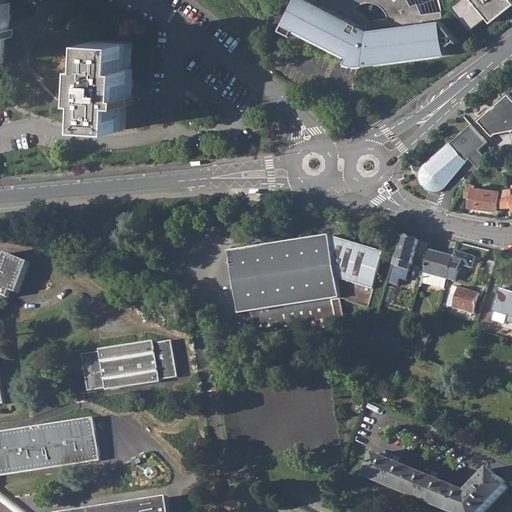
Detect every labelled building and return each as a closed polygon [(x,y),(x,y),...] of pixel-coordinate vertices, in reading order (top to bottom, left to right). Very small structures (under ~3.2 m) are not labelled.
[(0,0),(0,62),(1,62),(3,36),(10,37),(11,26),(9,26),(9,20),(11,2),(6,1),(5,0),(0,0)] [(296,28),(350,56),(346,62),(355,64),(362,65),(448,53),(446,45),(451,44),(457,39),(442,20),(441,12),(422,15),(419,4),(412,7),(408,0),(314,0),(314,1),(312,0),(296,0),(282,29),(293,34),(296,28)] [(511,0),(459,0),(451,6),(469,31),(487,17),(491,23),(511,7),(511,0)] [(90,127),(124,129),(126,103),(134,103),(135,93),(132,93),(133,81),(134,69),(129,68),(131,42),(98,39),(95,65),(90,65),(89,81),(87,100),(93,100),(90,127)] [(495,134),(511,130),(511,97),(508,93),(487,113),(486,112),(478,118),(492,136),(495,134)] [(471,124),(462,132),(476,149),(485,139),(471,124)] [(423,184),(435,189),(437,189),(444,186),(466,160),(450,142),(424,165),(421,170),(420,176),(423,184)] [(502,156),(504,172),(511,171),(510,156),(502,156)] [(500,191),(475,188),(475,185),(471,185),(465,193),(465,198),(473,199),(472,207),(497,210),(500,191)] [(511,188),(505,189),(503,207),(511,205),(511,188)] [(255,336),(256,340),(336,328),(345,327),(341,299),(349,301),(348,303),(368,309),(385,252),(331,237),(230,252),(240,315),(251,313),(254,330),(250,331),(251,337),(255,336)] [(405,237),(397,266),(403,268),(411,270),(415,257),(424,259),(428,243),(405,237)] [(453,263),(455,258),(431,251),(424,273),(448,279),(451,268),(453,263)] [(455,258),(453,263),(456,264),(473,269),(476,258),(457,252),(455,258)] [(0,293),(7,297),(10,290),(16,292),(28,261),(5,253),(0,265),(0,293)] [(484,276),(491,278),(496,263),(488,261),(484,276)] [(457,270),(455,269),(451,268),(448,279),(453,281),(457,270)] [(403,273),(401,272),(396,270),(392,284),(399,287),(403,273)] [(511,282),(504,280),(494,311),(511,317),(511,282)] [(453,307),(462,310),(473,313),(479,294),(458,288),(453,307)] [(470,325),(473,313),(462,310),(459,321),(470,325)] [(509,328),(511,317),(494,311),(491,322),(509,328)] [(380,341),(384,331),(379,329),(376,339),(380,341)] [(81,353),(86,390),(104,387),(104,389),(159,380),(158,378),(176,375),(170,339),(152,342),(152,339),(98,348),(98,351),(81,353)] [(374,346),(401,357),(404,350),(380,341),(376,339),(374,346)] [(352,410),(360,413),(365,401),(357,398),(352,410)] [(92,417),(0,431),(0,475),(99,460),(92,417)] [(367,478),(447,511),(484,511),(509,487),(505,484),(506,482),(503,479),(501,480),(491,470),(469,493),(377,455),(367,478)] [(0,499),(16,511),(27,511),(0,490),(0,499)] [(67,511),(172,511),(170,496),(67,511)]
